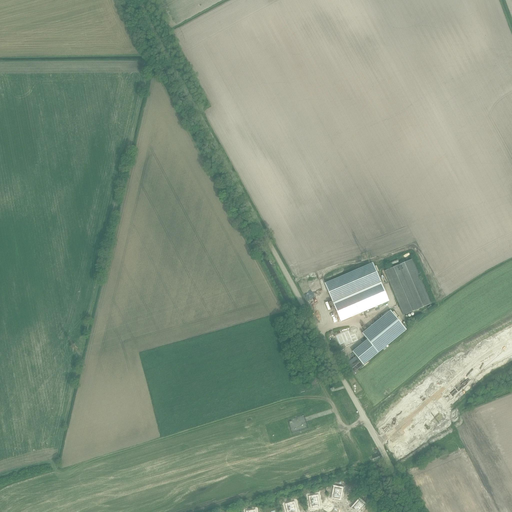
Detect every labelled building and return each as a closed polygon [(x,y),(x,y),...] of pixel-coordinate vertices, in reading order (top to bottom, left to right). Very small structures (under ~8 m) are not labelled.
[(431,303),(412,259),(385,271),(403,315),(431,303)] [(333,303),(379,283),(371,264),(325,283),(333,303)] [(379,283),(333,303),(341,321),(387,301),(379,283)] [(390,310),(362,333),(367,340),(352,352),(363,365),(406,330),(390,310)] [(348,331),(337,336),(340,344),(351,339),(353,343),(358,340),(355,333),(350,335),(348,331)] [(326,496),(324,506),(330,507),(332,498),(326,496)]
